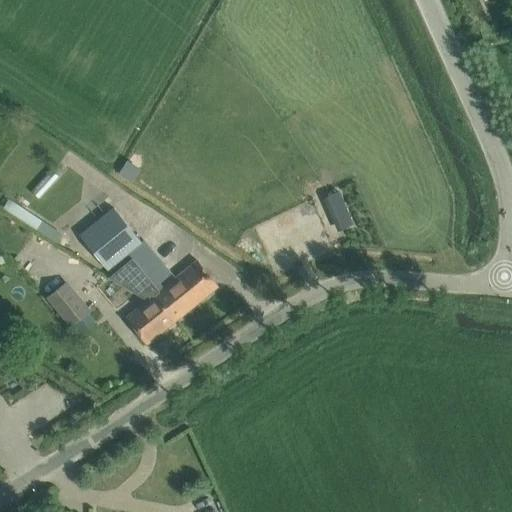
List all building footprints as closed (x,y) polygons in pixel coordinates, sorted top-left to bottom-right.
[(134,179),(138,165),(125,161),(121,175),(134,179)] [(42,196),(59,173),(50,167),(33,190),(42,196)] [(338,191),(327,196),(342,230),(353,225),(338,191)] [(114,208),(80,236),(108,270),(142,242),(114,208)] [(62,234),(23,209),(20,215),(58,239),(62,234)] [(133,259),(111,277),(139,294),(143,291),(149,300),(126,318),(146,343),(147,343),(147,342),(175,320),(155,296),(160,292),(133,259)] [(218,285),(198,261),(160,292),(155,296),(175,320),(218,285)] [(88,310),(67,284),(50,298),(71,324),(88,310)]
